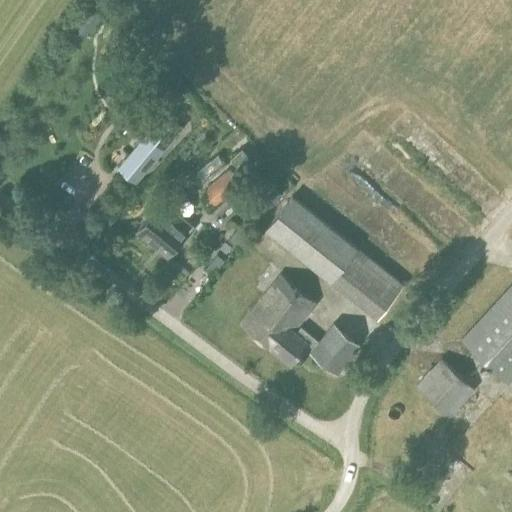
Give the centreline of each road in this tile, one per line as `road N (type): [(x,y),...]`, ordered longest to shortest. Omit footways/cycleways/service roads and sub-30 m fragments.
road 1 (unclassified): [(352,445),(279,402),(0,198)]
road 2 (unclassified): [(352,445),(359,401),(384,361),(511,214)]
